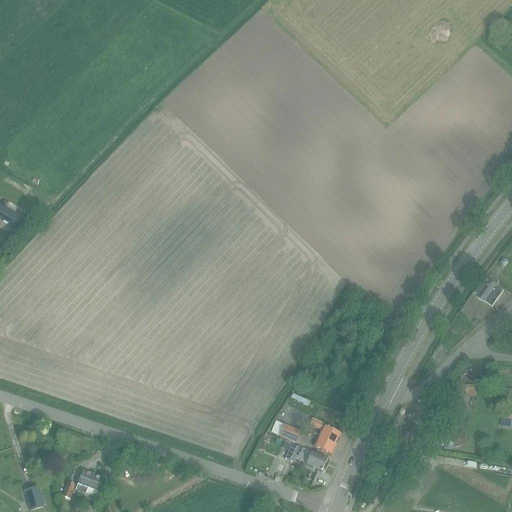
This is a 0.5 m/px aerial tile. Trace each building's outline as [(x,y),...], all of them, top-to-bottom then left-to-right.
[(0,219),(3,222),(4,221),(9,224),(8,225),(16,229),(17,227),(17,226),(19,222),(20,222),(22,219),(21,218),(21,220),(8,212),(8,211),(0,206),(0,219)] [(486,279),(475,294),(479,297),(478,299),(484,303),(484,302),(492,308),(504,292),(490,282),(486,279)] [(485,392),(485,380),(473,381),(473,392),(485,392)] [(306,394),(304,398),(312,403),(314,399),(306,394)] [(321,432),(313,448),(331,456),(341,436),(328,430),(329,429),(327,428),(327,429),(323,428),(324,426),(312,420),(310,426),(321,432)] [(279,437),(298,445),(302,434),(284,426),(279,437)] [(473,442),(473,429),(462,429),(461,442),(473,442)] [(305,466),(321,473),(327,461),(292,445),(285,460),(292,463),(295,456),(307,461),(305,466)] [(82,472),(79,481),(77,486),(67,483),(62,498),(69,501),(72,493),(76,495),(78,492),(95,498),(103,479),(82,472)] [(25,493),(27,502),(30,511),(44,508),(38,489),(25,493)]
